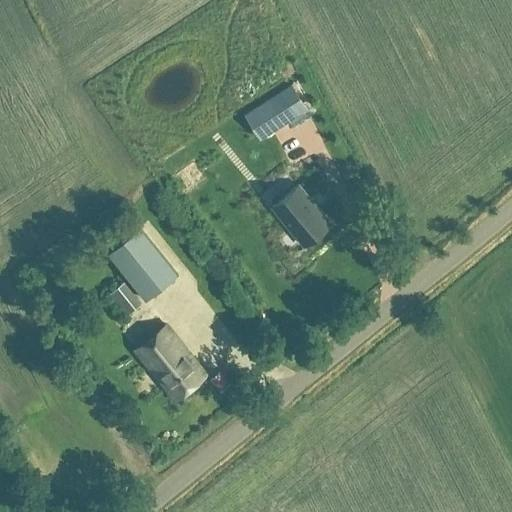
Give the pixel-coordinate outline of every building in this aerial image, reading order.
[(291,84),(247,112),(262,136),(306,108),(291,84)] [(314,203),(298,184),(272,205),(282,217),(305,245),(306,246),(332,225),(331,223),(314,203)] [(107,252),(145,300),(178,273),(140,226),(107,252)] [(412,248),(425,261),(432,254),(419,241),(412,248)] [(121,284),(110,293),(127,314),(138,305),(121,284)] [(186,296),(227,342),(239,331),(197,285),(186,296)] [(207,376),(166,324),(134,350),(176,401),(207,376)] [(220,372),(209,380),(220,393),(230,385),(220,372)]
